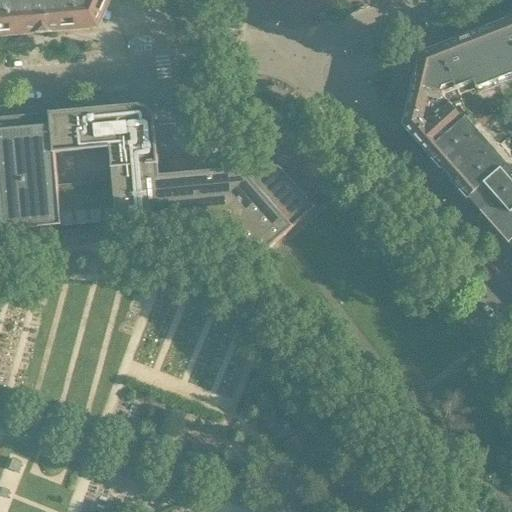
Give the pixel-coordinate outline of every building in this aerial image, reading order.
[(72,0),(14,0),(8,1),(12,37),(76,31),(72,0)] [(105,3),(98,0),(72,0),(76,31),(93,29),(105,3)] [(8,1),(0,1),(0,37),(12,37),(8,1)] [(511,77),(511,21),(478,34),(497,83),(511,77)] [(497,83),(478,34),(443,48),(459,92),(460,95),(477,89),(478,91),(497,83)] [(459,92),(443,48),(422,56),(414,87),(448,96),(459,92)] [(429,154),(467,119),(471,115),(465,108),(460,95),(459,92),(448,96),(414,87),(405,126),(429,154)] [(253,250),(261,257),(283,237),(290,231),(316,208),(283,171),(282,170),(281,169),(279,168),(277,167),(276,167),(275,167),(273,167),(160,177),(155,121),(155,119),(154,118),(153,116),(152,114),(151,113),(150,111),(148,110),(147,109),(145,108),(142,107),(139,106),(137,106),(135,107),(0,119),(0,202),(3,232),(34,229),(108,222),(179,217),(189,218),(199,220),(209,223),(219,227),(228,231),(237,237),(246,243),(253,250)] [(470,122),(467,119),(429,154),(511,247),(511,169),(494,149),(482,136),(479,132),(470,122)]
